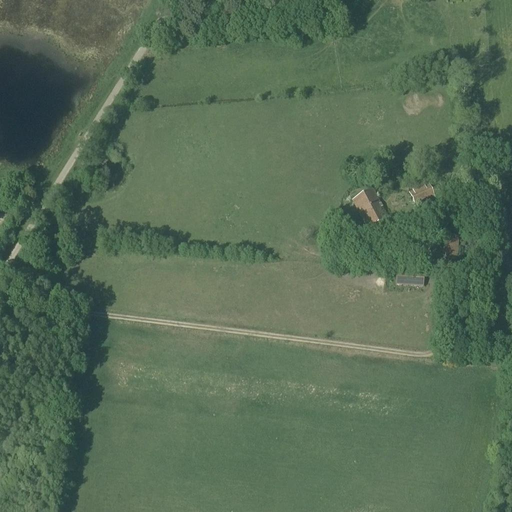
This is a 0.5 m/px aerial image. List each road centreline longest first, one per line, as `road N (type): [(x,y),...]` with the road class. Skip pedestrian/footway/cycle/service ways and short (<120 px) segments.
road 1 (track): [(0,301),(417,357),(436,351)]
road 2 (unclassified): [(0,275),(175,0)]
